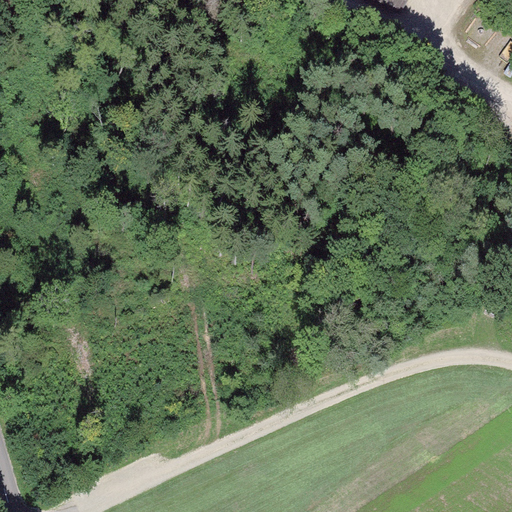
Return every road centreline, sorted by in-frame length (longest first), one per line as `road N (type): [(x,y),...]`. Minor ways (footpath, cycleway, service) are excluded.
road 1 (track): [(511,363),(480,355),(378,377),(86,511)]
road 2 (track): [(344,0),(511,105)]
